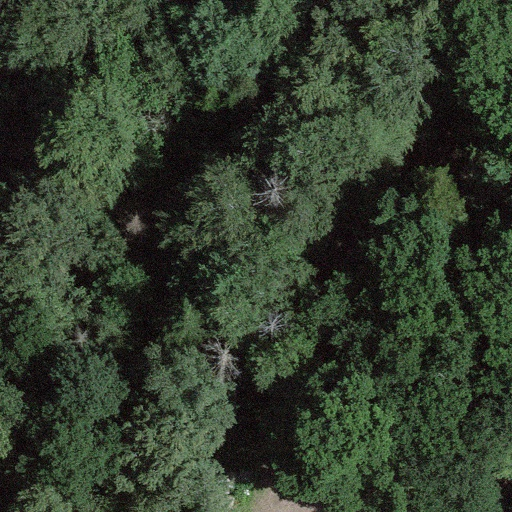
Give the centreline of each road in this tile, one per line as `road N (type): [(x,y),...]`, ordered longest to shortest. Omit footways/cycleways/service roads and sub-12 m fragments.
road 1 (track): [(433,186),(397,237),(328,511)]
road 2 (track): [(511,245),(371,342)]
